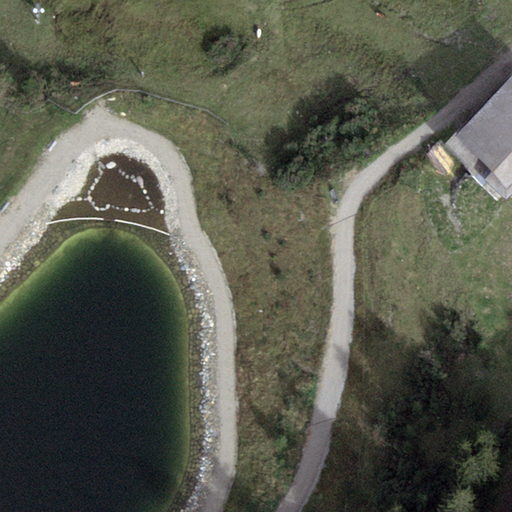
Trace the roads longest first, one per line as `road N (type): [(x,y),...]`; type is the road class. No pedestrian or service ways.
road 1 (track): [(0,230),(54,156),(98,121),(142,132),(167,151),(191,232),(219,282),(224,320),(226,472),(210,511)]
road 2 (track): [(511,60),(363,177),(345,210),(334,377),(287,511)]
